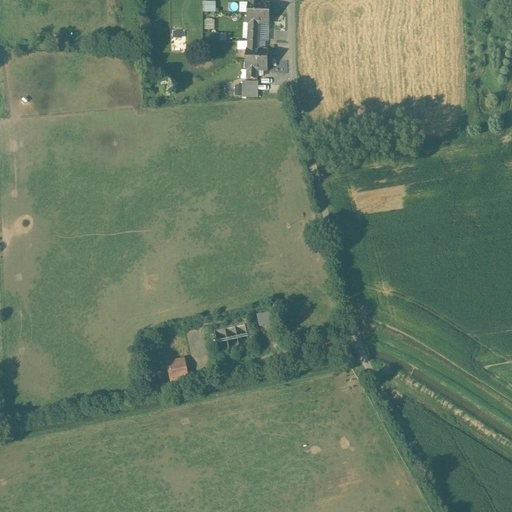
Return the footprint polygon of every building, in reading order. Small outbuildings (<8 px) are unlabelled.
[(204,12),(216,12),(216,1),(203,1),(204,12)] [(250,3),(248,3),(248,13),(270,14),(270,4),(260,3),(250,3)] [(270,14),(248,13),(247,24),(249,24),(259,24),(270,25),(270,14)] [(206,20),(205,28),(214,29),(215,20),(206,20)] [(259,24),(249,24),(248,42),(259,42),(259,24)] [(259,42),(248,42),(248,50),(258,50),(259,42)] [(246,60),(268,61),(269,51),(258,50),(248,50),(247,50),(246,60)] [(268,71),(268,61),(246,60),(246,70),(247,71),(258,71),(268,71)] [(258,71),(247,71),(247,79),(257,79),(258,71)] [(242,81),(242,97),(258,97),(258,81),(242,81)] [(272,313),(257,316),(260,327),(274,324),(272,313)] [(184,360),(168,364),(172,382),(184,379),(183,375),(187,374),(184,360)]
